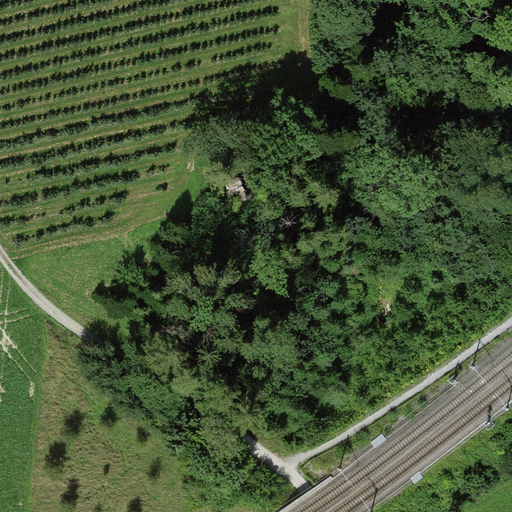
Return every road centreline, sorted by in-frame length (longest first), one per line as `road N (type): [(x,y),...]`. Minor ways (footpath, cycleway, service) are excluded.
road 1 (track): [(316,511),(198,402),(106,355),(26,290),(0,251)]
road 2 (track): [(511,312),(283,481)]
